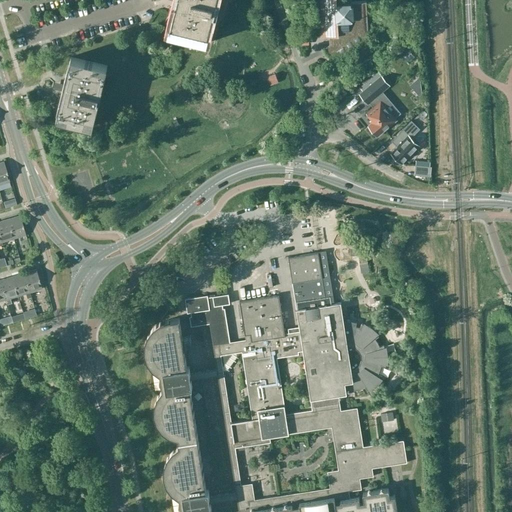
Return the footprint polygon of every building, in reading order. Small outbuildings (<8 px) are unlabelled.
[(177,0),(177,1),(174,14),(171,28),(189,32),(206,37),(210,23),(213,10),(215,3),(215,0),(177,0)] [(321,0),(322,7),(324,37),(332,36),(333,46),(326,51),(324,48),(324,49),(334,65),(372,41),(365,32),(363,3),(366,2),(366,1),(351,2),(351,5),(336,6),(336,0),(321,0)] [(190,38),(188,43),(204,47),(206,38),(191,34),(190,38)] [(310,48),(311,57),(324,57),(323,47),(310,48)] [(63,91),(59,104),(56,118),(74,122),(92,127),(96,113),(107,65),(71,57),(65,84),(63,91)] [(390,71),(400,74),(403,65),(393,62),(390,71)] [(265,73),(268,82),(276,78),(273,70),(265,73)] [(368,103),(369,102),(373,107),(366,113),(371,119),(370,120),(371,122),(368,125),(377,136),(397,120),(381,102),(387,97),(382,91),(389,85),(378,72),(361,87),(363,90),(359,93),(368,103)] [(418,77),(408,85),(412,89),(419,84),(418,77)] [(423,110),(414,118),(420,124),(429,115),(423,110)] [(420,129),(412,121),(392,141),(398,147),(392,152),(402,162),(418,145),(411,138),(420,129)] [(3,161),(0,161),(0,182),(9,180),(3,161)] [(414,165),(413,175),(429,176),(430,166),(414,165)] [(19,214),(7,218),(13,237),(25,234),(19,214)] [(7,218),(0,219),(0,238),(1,241),(13,237),(7,218)] [(191,326),(210,323),(217,369),(190,373),(189,366),(187,367),(179,318),(175,318),(171,319),(169,319),(160,322),(153,327),(148,335),(145,343),(145,352),(148,360),(153,368),(160,372),(162,390),(157,396),(155,405),(155,413),(157,422),(163,429),(170,434),(178,437),(179,446),(172,451),(167,458),(164,466),(164,475),(167,484),(172,490),(172,491),(179,496),(181,511),(209,511),(209,510),(211,510),(210,503),(237,499),(239,511),(391,511),(392,510),(397,509),(394,494),(389,494),(389,492),(388,487),(362,491),(363,492),(364,499),(359,500),(359,495),(350,497),(349,490),(362,488),(362,487),(361,477),(374,475),(373,467),(384,465),(407,461),(405,448),(403,439),(363,445),(357,406),(341,409),(339,394),(347,392),(345,383),(351,382),(353,390),(360,389),(365,387),(367,391),(369,390),(370,392),(377,386),(383,379),(381,378),(382,376),(378,374),(380,370),(381,365),(385,366),(386,364),(388,364),(388,355),(386,346),(384,347),(384,345),(380,346),(378,342),(375,339),(379,336),(377,334),(379,333),(372,327),(364,322),(363,324),(362,323),(360,328),(355,326),(356,323),(352,322),(350,322),(350,321),(347,321),(344,321),(341,302),(331,304),(330,295),(329,295),(325,296),(322,279),(318,252),(317,252),(304,254),(289,257),(288,257),(300,333),(296,333),(296,331),(285,332),(280,294),(240,301),(246,339),(230,342),(225,307),(223,307),(222,303),(230,302),(228,292),(217,294),(208,296),(208,295),(185,298),(187,312),(191,312),(191,316),(189,316),(191,326)] [(35,268),(23,272),(29,291),(41,288),(35,268)] [(30,296),(29,291),(23,272),(11,275),(17,295),(25,293),(26,297),(30,296)] [(10,297),(17,295),(11,275),(0,278),(0,281),(5,298),(6,303),(11,301),(10,297)] [(379,413),(381,422),(392,420),(391,412),(379,413)]
